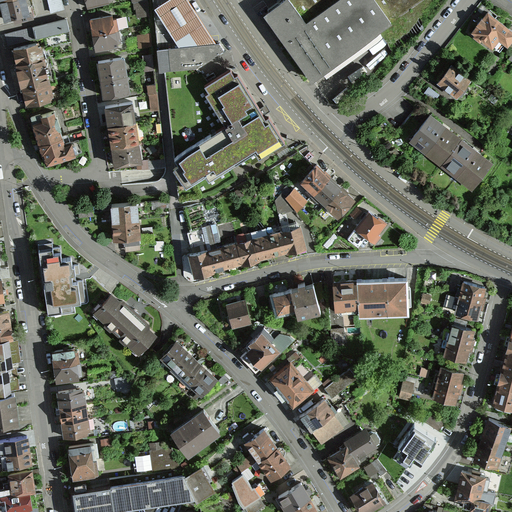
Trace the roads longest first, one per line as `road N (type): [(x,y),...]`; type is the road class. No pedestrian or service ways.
road 1 (residential): [(3,152),(58,511)]
road 2 (residential): [(176,311),(205,287),(276,270),(454,252)]
road 3 (residential): [(395,511),(455,449),(507,277)]
road 4 (residential): [(340,511),(280,414),(176,311)]
road 5 (residential): [(36,173),(89,170),(101,154),(69,0)]
road 6 (residential): [(176,311),(63,217),(36,173)]
road 7 (residential): [(463,0),(394,83),(333,128)]
road 8 (primary): [(207,0),(317,143)]
road 9 (primary): [(317,143),(454,252)]
road 10 (primary): [(467,232),(333,128)]
road 11 (primary): [(333,128),(234,0)]
